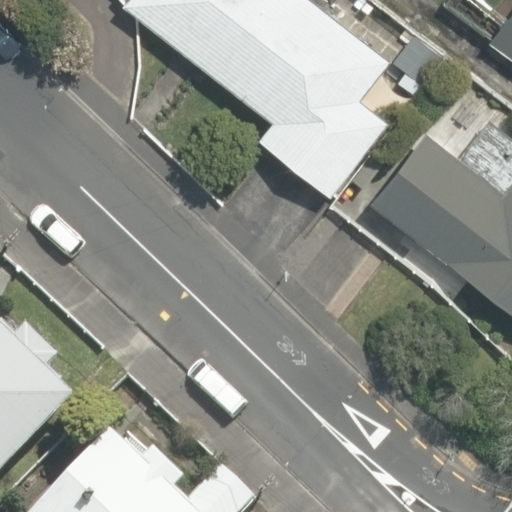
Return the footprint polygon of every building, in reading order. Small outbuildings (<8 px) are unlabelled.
[(248,140),(317,195),(375,121),(348,100),(381,59),(305,0),(115,0),(266,118),(248,140)] [(511,21),(489,51),(511,68),(511,21)] [(451,157),(421,134),(364,209),(511,321),(511,145),(479,120),(451,157)] [(0,290),(0,464),(87,381),(0,290)] [(16,511),(193,511),(212,494),(122,405),(75,453),(53,431),(22,462),(45,484),(16,511)]
